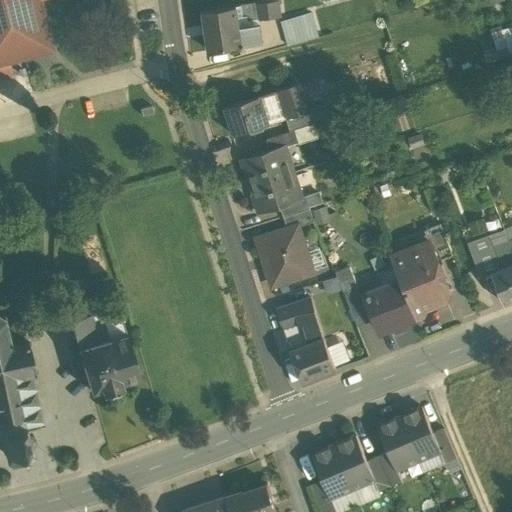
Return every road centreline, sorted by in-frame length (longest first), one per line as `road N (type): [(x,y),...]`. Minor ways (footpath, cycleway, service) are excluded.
road 1 (residential): [(292,416),(174,65)]
road 2 (secondary): [(292,416),(148,471),(6,511)]
road 3 (secondary): [(511,329),(292,416)]
road 4 (residential): [(0,111),(174,65)]
